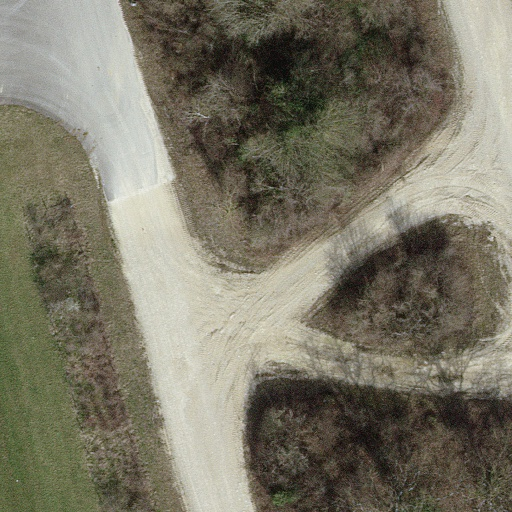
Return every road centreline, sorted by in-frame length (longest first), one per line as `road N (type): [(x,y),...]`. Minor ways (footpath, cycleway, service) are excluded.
road 1 (track): [(511,353),(182,363),(511,121)]
road 2 (track): [(25,0),(117,125),(222,511)]
road 3 (track): [(511,118),(476,0)]
